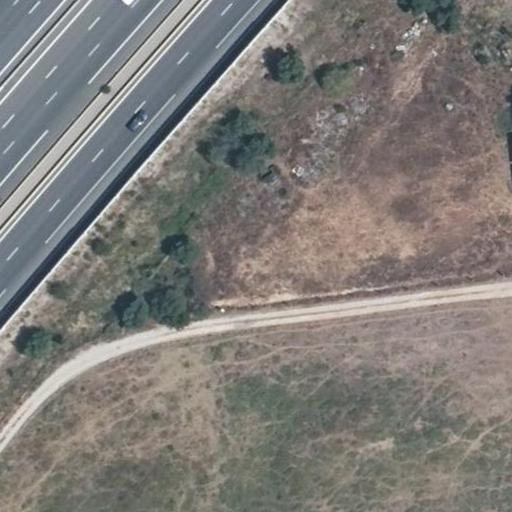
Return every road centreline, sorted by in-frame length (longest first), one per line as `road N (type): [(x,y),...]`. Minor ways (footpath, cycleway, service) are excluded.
road 1 (track): [(0,439),(67,365),(136,339),(511,287)]
road 2 (motorway): [(0,269),(235,0)]
road 3 (motorway): [(0,144),(127,0)]
